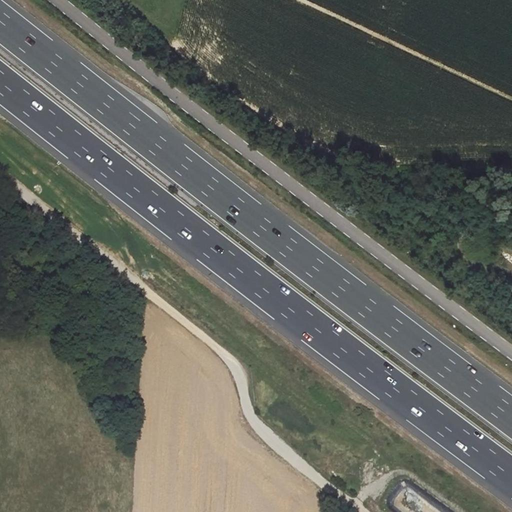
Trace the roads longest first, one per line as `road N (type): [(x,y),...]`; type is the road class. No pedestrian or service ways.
road 1 (motorway): [(511,416),(0,20)]
road 2 (motorway): [(0,82),(511,476)]
road 3 (unclassified): [(58,0),(511,350)]
road 4 (track): [(363,511),(253,422),(230,359),(0,167)]
